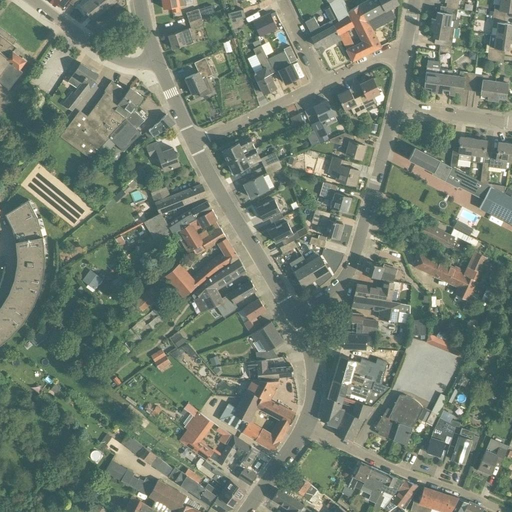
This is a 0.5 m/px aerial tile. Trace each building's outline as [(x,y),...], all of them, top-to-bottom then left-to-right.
[(47,0),(55,5),(56,4),(64,10),(69,3),(71,0),(47,0)] [(104,10),(95,0),(89,0),(81,6),(88,15),(88,14),(93,20),(104,10)] [(95,0),(104,10),(116,1),(115,0),(95,0)] [(173,13),(179,11),(178,7),(186,5),(185,0),(161,0),(162,2),(163,2),(164,9),(172,8),(173,13)] [(326,0),(329,3),(331,7),(337,18),(339,22),(351,16),(349,11),(359,6),(356,0),(326,0)] [(369,0),(359,6),(366,20),(375,16),(392,6),(397,4),(394,0),(369,0)] [(446,7),(457,9),(458,0),(438,0),(439,0),(447,2),(446,7)] [(511,0),(500,0),(499,5),(495,5),(494,12),(493,16),(505,18),(505,12),(511,12),(511,0)] [(214,12),(216,11),(214,5),(199,12),(201,18),(214,12)] [(366,20),(359,6),(349,11),(351,16),(339,22),(334,25),(334,26),(338,34),(339,34),(340,36),(352,61),(362,56),(361,56),(361,55),(361,56),(360,57),(355,46),(347,29),(356,24),(364,41),(369,52),(368,52),(368,53),(380,47),(366,20)] [(392,6),(375,16),(378,21),(391,14),(393,13),(396,12),(392,6)] [(430,24),(454,28),(457,9),(446,7),(446,8),(440,7),(439,13),(437,12),(436,19),(431,19),(430,24)] [(198,9),(186,13),(189,22),(194,21),(201,18),(199,12),(198,9)] [(231,24),(242,19),(245,17),(243,9),(227,13),(231,24)] [(277,28),(270,14),(253,22),(260,36),(277,28)] [(505,18),(493,16),(491,27),(496,28),(495,36),(511,37),(511,32),(511,25),(504,24),(505,18)] [(203,25),(203,23),(201,18),(194,21),(189,22),(191,29),(203,25)] [(338,34),(334,26),(334,25),(331,21),(319,27),(314,18),(305,22),(313,37),(311,38),(316,47),(322,44),(324,48),(340,39),(338,34)] [(242,19),(231,24),(235,37),(237,41),(241,38),(237,28),(244,25),(242,19)] [(451,47),(454,28),(430,24),(429,30),(434,30),(433,38),(435,38),(434,44),(440,45),(451,47)] [(0,89),(4,84),(9,88),(22,71),(19,69),(23,64),(24,64),(27,61),(22,57),(21,58),(13,51),(16,47),(13,45),(16,40),(0,27),(0,89)] [(173,49),(193,42),(192,39),(191,34),(189,28),(168,35),(173,49)] [(499,55),(504,56),(505,50),(508,51),(509,43),(511,43),(511,37),(495,36),(490,35),(488,53),(499,55)] [(290,60),(296,57),(290,44),(283,47),(290,60)] [(274,72),(272,68),(261,45),(253,49),(262,68),(253,72),(264,94),(276,88),(269,75),(274,72)] [(451,47),(440,45),(439,52),(450,53),(451,47)] [(503,63),(504,56),(499,55),(488,53),(487,61),(498,62),(503,63)] [(212,90),(207,77),(212,75),(205,58),(194,63),(199,73),(185,78),(192,94),(201,90),(202,93),(212,90)] [(288,60),(278,65),(272,68),(274,72),(279,70),(285,84),(297,78),(288,60)] [(71,76),(82,83),(83,83),(91,71),(80,63),(71,76)] [(440,69),(432,68),(427,67),(424,87),(431,88),(431,92),(436,93),(440,69)] [(442,89),(449,90),(452,75),(452,71),(440,69),(436,93),(442,94),(442,89)] [(63,104),(72,111),(79,102),(88,91),(98,75),(91,71),(83,83),(82,83),(74,93),(73,91),(63,104)] [(459,76),(452,75),(449,90),(449,95),(454,96),(455,91),(462,92),(463,90),(469,91),(471,73),(470,73),(460,72),(459,76)] [(475,92),(477,74),(474,74),(471,73),(469,91),(475,92)] [(493,101),(496,81),(488,80),(489,75),(477,74),(475,92),(481,92),(480,95),(488,96),(487,100),(493,101)] [(503,82),(496,81),(493,101),(498,102),(499,97),(506,98),(509,79),(504,78),(503,82)] [(366,96),(360,99),(367,112),(376,107),(375,104),(382,100),(384,96),(382,92),(379,93),(372,79),(360,85),(366,96)] [(74,135),(88,145),(126,92),(111,81),(104,91),(106,92),(74,135)] [(126,92),(88,145),(97,152),(109,138),(108,137),(134,110),(143,97),(130,88),(126,92)] [(357,116),(367,112),(360,99),(355,101),(350,90),(337,96),(344,110),(350,107),(353,114),(356,113),(357,116)] [(324,141),(322,137),(330,133),(324,120),(334,115),(327,101),(326,101),(326,100),(320,103),(320,104),(314,107),(320,121),(311,125),(320,143),(324,141)] [(141,133),(136,129),(144,120),(134,110),(108,137),(109,138),(116,145),(123,151),(140,134),(141,133)] [(295,129),(305,125),(299,114),(290,118),(295,129)] [(148,130),(153,136),(174,124),(166,115),(148,130)] [(258,130),(267,127),(264,122),(256,126),(258,130)] [(367,138),(368,136),(369,131),(361,129),(358,136),(367,138)] [(354,137),(344,134),(329,140),(330,142),(339,145),(348,147),(346,155),(361,159),(365,146),(352,142),(354,137)] [(246,147),(253,144),(250,137),(222,150),(224,156),(223,156),(226,161),(227,161),(228,162),(248,152),(246,147)] [(470,161),(471,155),(473,139),(460,137),(459,149),(453,148),(453,147),(450,166),(457,167),(458,160),(470,161)] [(109,138),(97,152),(96,153),(103,160),(116,145),(109,138)] [(473,139),(471,155),(484,156),(486,141),(473,139)] [(158,154),(165,171),(179,165),(173,148),(162,152),(158,142),(147,147),(151,157),(158,154)] [(508,168),(509,162),(511,144),(498,142),(497,153),(491,152),(489,163),(489,167),(501,169),(505,169),(508,168)] [(432,175),(445,181),(452,168),(439,161),(440,161),(414,148),(408,159),(433,172),(432,175)] [(233,174),(249,167),(246,161),(258,155),(255,149),(248,152),(228,162),(230,168),(229,168),(231,173),(233,173),(233,174)] [(264,167),(279,161),(275,152),(260,159),(264,167)] [(336,182),(336,180),(354,185),(358,171),(347,167),(349,162),(333,157),(329,173),(333,174),(331,180),(336,182)] [(279,161),(264,167),(267,175),(282,168),(279,161)] [(486,185),(489,167),(489,163),(483,162),(480,181),(486,185)] [(138,168),(130,174),(137,182),(145,177),(138,168)] [(292,173),(290,179),(297,181),(299,175),(292,173)] [(486,185),(480,181),(464,173),(458,186),(484,199),(480,207),(511,223),(511,198),(503,194),(492,188),(486,185)] [(268,189),(261,175),(244,184),(250,198),(268,189)] [(152,197),(167,191),(163,182),(149,188),(152,197)] [(351,198),(335,193),(337,186),(323,182),(319,195),(333,199),(331,207),(347,212),(351,198)] [(503,194),(504,185),(492,184),(492,188),(503,194)] [(201,185),(170,198),(155,204),(160,212),(161,214),(184,204),(193,201),(206,195),(201,185)] [(117,203),(123,197),(119,192),(112,198),(117,203)] [(0,344),(10,337),(23,322),(33,306),(34,304),(41,286),(44,267),(45,257),(43,237),(37,218),(28,200),(8,212),(12,219),(9,221),(9,220),(8,220),(11,227),(12,229),(13,229),(12,228),(16,226),(18,234),(15,235),(14,234),(16,242),(17,249),(17,256),(17,258),(17,264),(17,265),(16,271),(14,279),(12,285),(9,292),(9,294),(6,299),(1,306),(0,307),(0,344)] [(271,223),(283,217),(274,200),(257,208),(263,221),(269,218),(271,223)] [(191,222),(190,220),(212,209),(207,201),(184,213),(180,217),(167,224),(173,233),(173,234),(180,229),(191,222)] [(217,219),(212,209),(190,220),(191,222),(195,228),(196,227),(201,225),(202,227),(217,219)] [(314,231),(322,234),(339,239),(343,224),(328,220),(330,213),(315,209),(311,224),(316,225),(314,231)] [(384,211),(383,218),(391,220),(392,213),(384,211)] [(173,233),(167,224),(161,214),(160,212),(143,222),(151,233),(152,234),(141,242),(148,252),(158,245),(157,243),(173,233)] [(226,237),(225,236),(221,228),(202,239),(195,228),(191,222),(180,229),(193,249),(203,243),(207,249),(218,243),(226,237)] [(293,241),(296,240),(287,222),(269,231),(276,243),(281,240),(284,246),(293,241)] [(451,247),(455,238),(423,224),(419,232),(437,241),(451,247)] [(458,236),(457,239),(455,238),(451,247),(467,255),(472,243),(458,236)] [(168,272),(165,275),(176,288),(175,288),(183,297),(197,285),(199,287),(209,276),(238,257),(226,237),(218,243),(224,253),(212,260),(193,278),(184,268),(181,265),(179,263),(168,272)] [(324,248),(325,241),(311,237),(309,243),(324,248)] [(283,254),(296,247),(293,241),(284,246),(280,248),(283,254)] [(493,259),(487,256),(475,250),(464,274),(482,282),(493,259)] [(420,253),(415,266),(432,274),(437,261),(420,253)] [(320,256),(307,264),(316,278),(329,271),(320,256)] [(316,278),(307,264),(302,257),(290,264),(303,286),(316,278)] [(206,310),(217,305),(224,302),(216,288),(245,270),(239,259),(210,277),(196,291),(206,310)] [(395,276),(381,272),(383,267),(366,261),(362,273),(382,280),(392,283),(393,281),(394,277),(395,276)] [(459,272),(437,261),(432,274),(454,285),(459,272)] [(154,271),(161,279),(165,275),(168,272),(161,264),(154,271)] [(103,279),(91,270),(82,281),(95,290),(103,279)] [(452,301),(464,307),(463,310),(472,314),(485,284),(482,282),(464,274),(459,272),(454,285),(457,287),(454,294),(455,294),(452,301)] [(393,281),(392,283),(382,280),(381,287),(357,283),(354,296),(400,303),(391,301),(393,291),(399,292),(401,283),(393,281)] [(225,301),(224,302),(217,305),(221,311),(228,308),(241,299),(256,291),(251,281),(223,298),(225,301)] [(135,300),(143,310),(160,296),(152,286),(135,300)] [(493,307),(481,330),(493,336),(502,317),(501,317),(503,311),(501,311),(503,307),(498,305),(501,299),(499,298),(500,297),(496,295),(491,306),(493,307)] [(410,305),(400,303),(354,296),(351,306),(382,310),(380,319),(397,322),(398,312),(410,314),(410,305)] [(249,333),(261,326),(255,317),(266,310),(259,298),(250,304),(241,308),(248,319),(243,322),(249,333)] [(167,299),(159,308),(167,316),(175,307),(167,299)] [(137,337),(163,321),(156,310),(132,325),(135,331),(134,332),(137,337)] [(349,313),(347,322),(353,323),(353,329),(356,329),(355,332),(366,333),(376,333),(378,321),(363,318),(364,315),(349,313)] [(259,339),(266,351),(272,348),(283,341),(271,322),(261,327),(261,326),(249,333),(255,342),(259,339)] [(425,324),(414,324),(415,335),(425,335),(425,324)] [(42,329),(29,340),(36,346),(48,337),(42,329)] [(343,338),(343,344),(343,349),(347,349),(352,349),(366,350),(367,336),(345,335),(344,334),(343,338)] [(449,334),(446,340),(430,334),(427,342),(466,358),(473,340),(461,335),(459,338),(449,334)] [(184,342),(178,335),(172,339),(178,347),(184,342)] [(162,349),(151,356),(155,362),(165,355),(162,349)] [(159,369),(170,362),(166,356),(155,363),(159,369)] [(381,383),(384,376),(382,375),(387,360),(377,357),(375,363),(362,358),(360,362),(339,356),(332,379),(347,383),(348,382),(372,389),(374,382),(374,381),(381,383)] [(220,364),(218,357),(211,359),(213,366),(220,364)] [(249,379),(267,378),(293,376),(292,367),(267,369),(266,359),(257,360),(247,362),(248,368),(249,379)] [(460,385),(464,377),(458,374),(454,383),(458,384),(460,385)] [(256,406),(280,419),(290,424),(295,415),(267,401),(277,382),(278,380),(251,379),(247,390),(261,397),(256,406)] [(327,398),(328,398),(341,402),(342,402),(344,397),(372,406),(391,387),(374,382),(372,389),(348,382),(347,383),(332,379),(327,398)] [(484,382),(481,388),(490,393),(493,387),(484,382)] [(60,387),(55,383),(51,390),(56,394),(60,387)] [(455,390),(452,388),(446,400),(451,403),(457,391),(455,390)] [(237,409),(234,415),(248,422),(256,406),(261,397),(247,390),(237,409)] [(47,405),(51,399),(42,392),(38,398),(47,405)] [(438,414),(446,397),(440,393),(431,411),(438,414)] [(78,399),(72,394),(68,399),(72,402),(75,404),(78,399)] [(399,423),(412,427),(413,426),(422,407),(420,404),(416,400),(410,398),(406,396),(403,396),(399,395),(391,410),(387,408),(376,425),(375,429),(381,431),(380,435),(379,434),(379,435),(393,440),(399,423)] [(340,403),(355,407),(353,415),(363,418),(363,419),(372,406),(344,397),(342,402),(341,402),(340,403)] [(328,398),(327,398),(326,404),(325,404),(321,420),(337,426),(344,413),(338,411),(340,403),(341,402),(328,398)] [(150,413),(154,408),(148,404),(144,409),(150,413)] [(223,420),(242,432),(248,422),(234,415),(237,409),(229,404),(220,419),(223,420)] [(154,408),(150,413),(155,418),(161,411),(155,406),(154,408)] [(424,422),(430,411),(423,408),(418,419),(424,422)] [(438,414),(431,411),(426,423),(432,426),(438,414)] [(195,417),(193,416),(190,414),(183,423),(186,425),(185,427),(189,430),(181,440),(208,459),(213,452),(198,441),(212,422),(199,412),(195,417)] [(353,415),(345,412),(334,434),(351,443),(363,418),(353,415)] [(451,423),(440,417),(433,431),(426,451),(440,456),(444,443),(449,445),(453,434),(456,426),(459,427),(460,423),(452,420),(451,423)] [(280,419),(270,436),(279,441),(280,441),(290,424),(280,419)] [(270,436),(248,422),(242,432),(274,451),(280,441),(279,441),(270,436)] [(399,423),(393,440),(406,445),(412,427),(399,423)] [(231,434),(218,427),(216,431),(222,435),(218,440),(225,444),(231,434)] [(107,434),(99,445),(103,448),(112,437),(107,434)] [(471,439),(459,435),(453,434),(449,445),(448,453),(453,454),(451,460),(464,464),(468,450),(474,452),(478,436),(472,435),(471,439)] [(232,435),(227,445),(228,445),(218,462),(225,467),(236,450),(245,456),(251,446),(232,435)] [(501,463),(507,449),(508,446),(490,438),(485,450),(478,469),(490,474),(495,461),(501,463)] [(180,485),(221,511),(230,511),(234,507),(206,488),(198,483),(184,474),(175,468),(174,470),(156,456),(133,439),(127,447),(137,455),(137,454),(156,468),(156,469),(168,477),(169,476),(181,484),(180,485)] [(234,473),(251,484),(257,476),(245,468),(258,450),(251,446),(245,456),(240,464),(238,464),(234,473)] [(177,511),(183,503),(186,497),(157,481),(155,484),(144,478),(143,481),(139,478),(138,479),(133,476),(135,474),(111,460),(104,472),(155,500),(177,511)] [(213,478),(224,487),(224,488),(240,499),(246,491),(206,461),(202,466),(213,473),(215,475),(213,478)] [(347,488),(353,491),(354,488),(360,491),(362,485),(367,475),(371,466),(361,462),(354,476),(353,476),(347,488)] [(369,495),(370,496),(368,500),(376,503),(388,474),(371,466),(367,475),(362,485),(372,489),(369,495)] [(202,478),(188,469),(184,474),(198,483),(201,479),(202,478)] [(393,495),(397,489),(404,480),(388,474),(376,503),(372,511),(377,511),(380,505),(384,497),(381,496),(383,491),(393,495)] [(309,500),(317,490),(300,476),(292,487),(309,500)] [(53,479),(49,483),(54,487),(58,483),(53,479)] [(412,493),(417,485),(404,480),(397,489),(400,490),(392,501),(400,508),(412,493)] [(220,492),(208,484),(206,488),(234,507),(240,499),(224,488),(220,492)] [(427,511),(429,511),(432,507),(437,492),(423,487),(418,503),(413,501),(410,510),(415,511),(416,511),(417,509),(427,511)] [(33,511),(34,511),(4,489),(0,493),(0,497),(19,511),(33,511)] [(278,489),(273,499),(290,509),(288,511),(301,511),(300,511),(304,505),(278,489)] [(449,511),(458,498),(437,492),(432,507),(441,510),(440,511),(449,511)] [(122,511),(201,511),(183,503),(177,511),(155,500),(151,507),(140,500),(139,501),(131,496),(122,511)] [(47,511),(51,507),(38,498),(34,504),(46,511),(47,511)] [(449,511),(466,511),(471,504),(458,498),(449,511)] [(337,502),(347,509),(350,506),(340,499),(337,502)] [(329,508),(333,511),(345,511),(338,506),(333,502),(329,508)] [(99,503),(92,511),(106,511),(108,510),(99,503)]
